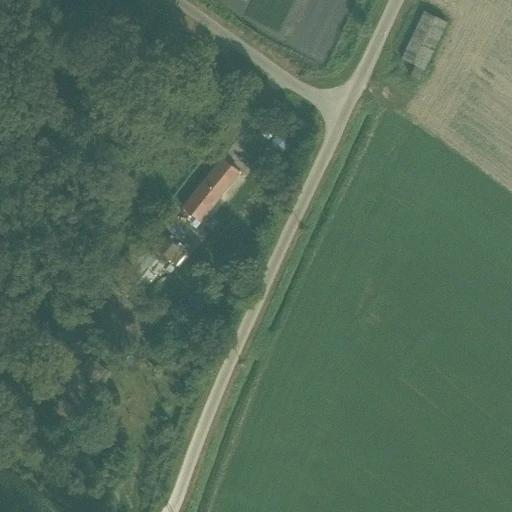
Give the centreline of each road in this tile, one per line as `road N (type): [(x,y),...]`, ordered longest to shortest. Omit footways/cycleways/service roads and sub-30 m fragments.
road 1 (unclassified): [(170,511),(340,114)]
road 2 (unclassified): [(340,114),(170,0)]
road 3 (unclassified): [(340,114),(394,0)]
